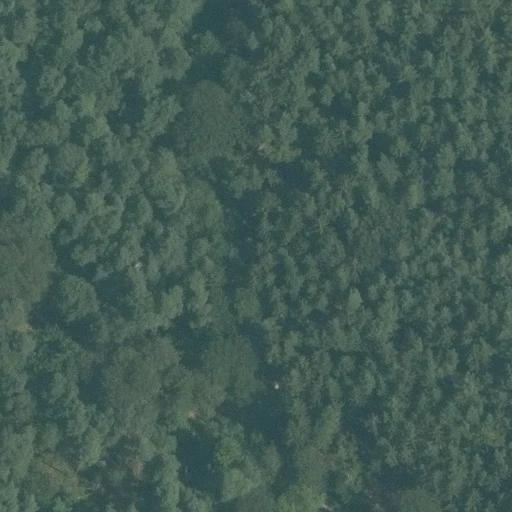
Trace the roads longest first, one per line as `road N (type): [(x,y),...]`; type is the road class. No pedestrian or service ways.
road 1 (track): [(221,455),(225,425),(253,409),(511,149)]
road 2 (track): [(225,425),(207,51),(219,0)]
road 3 (track): [(357,511),(221,455)]
